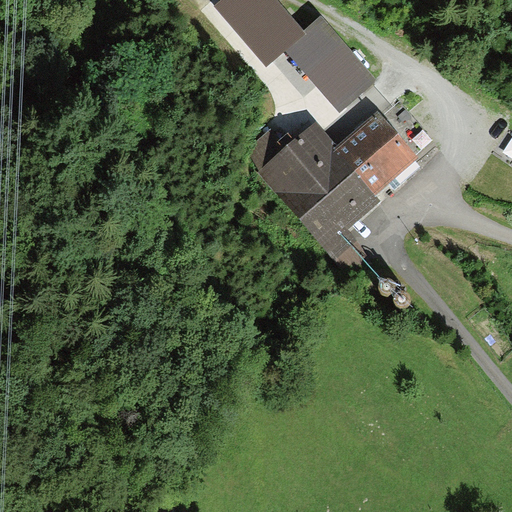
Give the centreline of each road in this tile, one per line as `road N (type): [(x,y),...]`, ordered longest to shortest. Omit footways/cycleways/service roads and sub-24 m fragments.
road 1 (track): [(169,511),(74,399),(45,375),(0,359)]
road 2 (residential): [(511,395),(400,260),(396,224)]
road 3 (residential): [(511,235),(442,210),(417,210),(396,224)]
